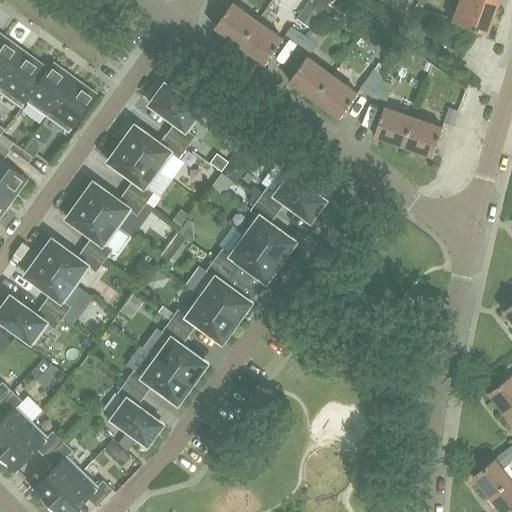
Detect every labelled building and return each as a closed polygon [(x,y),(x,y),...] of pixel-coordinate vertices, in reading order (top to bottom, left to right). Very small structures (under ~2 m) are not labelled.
[(215,25),(241,44),(259,19),(233,0),(215,25)] [(329,0),(309,0),(296,18),(310,28),(312,25),(329,0)] [(348,5),(341,0),(335,10),(342,14),(348,5)] [(487,31),(496,6),(498,0),(459,0),(453,19),(487,31)] [(259,19),(241,44),(265,62),(283,37),(259,19)] [(292,37),(297,41),(303,33),(293,26),(287,34),(292,37)] [(297,41),(307,48),(312,52),(317,44),(310,39),(303,33),(297,41)] [(0,90),(27,53),(6,38),(0,45),(0,90)] [(27,53),(0,90),(0,92),(21,108),(26,101),(25,101),(49,69),(48,68),(27,53)] [(290,80),(315,98),(334,73),(308,55),(290,80)] [(48,68),(49,69),(25,101),(26,101),(47,116),(75,78),(53,62),(48,68)] [(361,87),(372,95),(379,85),(382,75),(374,69),(361,87)] [(358,91),(334,73),(315,98),(340,116),(358,91)] [(47,116),(69,132),(97,94),(75,78),(47,116)] [(167,132),(187,146),(195,135),(190,131),(204,111),(196,105),(198,102),(186,94),(184,97),(165,83),(150,104),(175,122),(167,132)] [(378,88),(379,85),(372,95),(380,98),(383,99),(386,91),(378,88)] [(374,134),(404,145),(414,116),(384,105),(374,134)] [(458,110),(449,107),(444,121),(453,125),(458,110)] [(404,145),(432,155),(442,126),(414,116),(404,145)] [(161,171),(173,154),(179,158),(187,146),(167,132),(160,142),(135,125),(122,143),(161,171)] [(0,191),(11,200),(27,178),(3,160),(11,150),(0,142),(0,191)] [(23,149),(14,142),(9,148),(18,155),(23,149)] [(126,189),(146,203),(154,192),(148,188),(161,171),(122,143),(109,161),(133,179),(126,189)] [(18,155),(28,162),(33,156),(23,149),(18,155)] [(215,151),(208,161),(209,162),(222,171),(229,161),(215,151)] [(310,220),(325,199),(307,185),(308,183),(297,174),(295,177),(287,171),(272,191),(267,186),(258,198),(278,212),(286,202),(310,220)] [(233,180),(221,172),(210,187),(223,195),(233,180)] [(119,227),(132,211),(137,215),(146,203),(126,189),(118,199),(94,182),(81,200),(119,227)] [(0,215),(11,200),(0,191),(0,215)] [(278,212),(258,198),(250,209),(256,214),(242,232),(280,260),(295,240),(271,222),(278,212)] [(84,246),(104,260),(113,249),(107,245),(119,227),(81,200),(67,218),(92,236),(84,246)] [(189,215),(180,208),(171,220),(180,227),(189,215)] [(280,260),(242,232),(228,251),(222,247),(214,259),(234,273),(242,263),(266,280),(280,260)] [(171,241),(179,247),(185,239),(177,233),(171,241)] [(78,285),(90,267),(96,272),(104,260),(84,246),(77,256),(53,238),(39,257),(78,285)] [(43,303),(63,317),(71,306),(65,302),(78,285),(39,257),(26,275),(50,293),(43,303)] [(234,273),(214,259),(206,270),(212,274),(198,293),(236,321),(251,301),(226,283),(234,273)] [(133,293),(129,299),(140,307),(144,300),(133,293)] [(236,321),(198,293),(184,312),(178,308),(170,319),(190,334),(197,324),(222,341),(236,321)] [(43,303),(35,313),(11,295),(0,310),(0,319),(34,344),(49,324),(54,329),(63,317),(43,303)] [(190,334),(170,319),(162,331),(167,335),(154,354),(192,382),(207,362),(182,344),(190,334)] [(11,341),(2,332),(0,333),(0,348),(1,350),(11,341)] [(192,382),(154,354),(140,373),(134,369),(126,380),(146,395),(153,384),(177,402),(192,382)] [(511,376),(511,374),(489,391),(505,413),(511,407),(511,376)] [(121,386),(126,380),(120,375),(115,381),(121,386)] [(146,395),(126,380),(117,392),(123,396),(109,416),(117,421),(116,423),(123,428),(124,427),(147,444),(162,423),(138,405),(146,395)] [(0,403),(13,391),(2,381),(0,383),(0,403)] [(13,391),(0,403),(0,412),(4,417),(0,421),(0,453),(33,420),(18,406),(23,400),(13,391)] [(46,457),(63,440),(53,430),(48,435),(33,420),(0,453),(0,454),(16,470),(37,448),(46,457)] [(50,503),(83,470),(68,455),(73,450),(63,440),(46,457),(55,466),(34,488),(50,503)] [(105,449),(113,458),(122,449),(114,440),(105,449)] [(511,455),(511,445),(495,457),(473,474),(489,495),(511,477),(503,467),(510,462),(508,458),(511,455)] [(83,470),(50,503),(58,511),(72,511),(87,498),(96,507),(113,489),(103,479),(98,484),(83,470)] [(511,478),(511,477),(489,495),(502,511),(508,511),(511,510),(511,478)]
